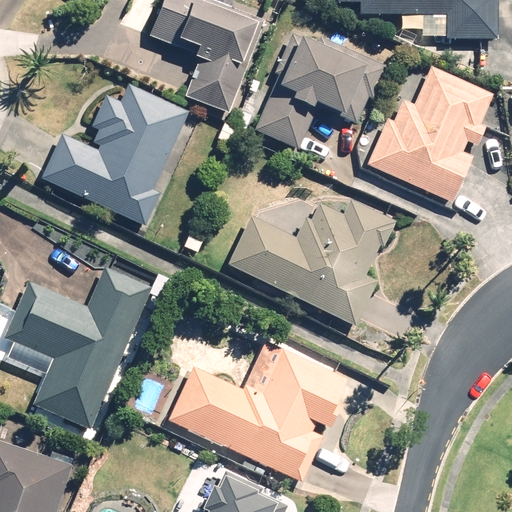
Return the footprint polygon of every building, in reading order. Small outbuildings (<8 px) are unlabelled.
[(262,24),(195,0),(156,0),(142,38),(195,58),(180,99),(228,117),(262,24)] [(331,0),(331,5),(355,6),(355,18),(441,21),(440,40),(494,42),(496,0),(331,0)] [(313,55),(292,45),(250,133),(292,153),(311,114),(348,132),(363,100),(368,103),(383,72),(320,41),(313,55)] [(388,126),(382,123),(362,169),(448,205),(465,162),(456,159),(462,145),(472,149),(480,131),(476,129),(489,97),(424,70),(408,108),(397,104),(388,126)] [(151,193),(183,117),(121,91),(114,108),(102,102),(86,139),(100,144),(95,155),(55,138),(34,186),(141,231),(156,195),(151,193)] [(247,221),(223,269),(350,332),(372,287),(361,282),(389,226),(345,203),(338,217),(313,205),(293,244),(247,221)] [(81,433),(147,291),(99,269),(80,310),(34,289),(6,347),(48,367),(29,409),(81,433)] [(189,369),(163,423),(297,488),(330,422),(321,418),(339,382),(277,352),(269,368),(253,360),(237,392),(189,369)] [(0,511),(51,511),(66,469),(0,446),(0,511)] [(208,494),(185,485),(174,511),(264,511),(265,511),(249,505),(255,489),(217,474),(208,494)]
